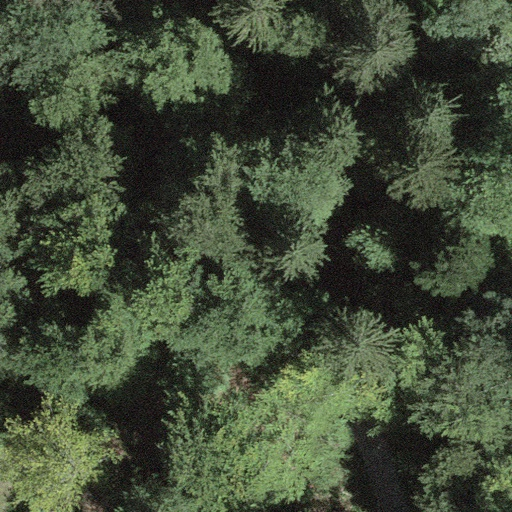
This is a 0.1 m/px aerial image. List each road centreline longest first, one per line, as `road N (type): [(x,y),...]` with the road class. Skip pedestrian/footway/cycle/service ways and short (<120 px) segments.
road 1 (track): [(0,190),(189,254),(265,302),(325,356),(367,417),(399,511)]
road 2 (track): [(7,192),(33,319),(3,511)]
